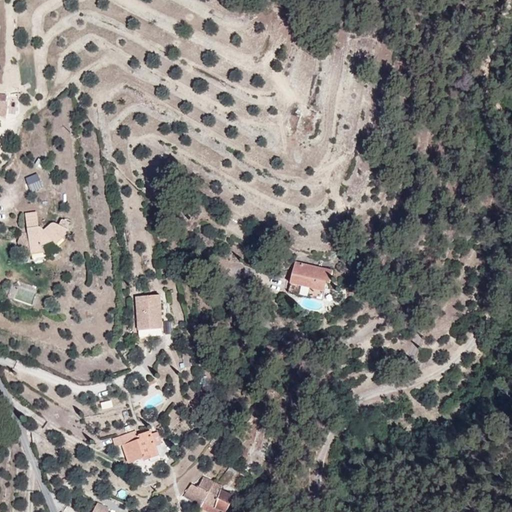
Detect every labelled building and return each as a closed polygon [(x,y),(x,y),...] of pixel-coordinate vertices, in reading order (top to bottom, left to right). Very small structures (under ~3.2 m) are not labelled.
[(11,93),(0,90),(0,118),(8,121),(11,93)] [(31,192),(43,187),(37,173),(25,178),(31,192)] [(50,226),(34,230),(38,255),(52,256),(50,226)] [(29,255),(28,233),(18,233),(20,256),(29,255)] [(342,269),(291,264),(289,285),(334,294),(342,269)] [(163,296),(136,300),(140,331),(165,334),(163,296)] [(419,347),(425,342),(418,335),(412,340),(419,347)] [(166,434),(130,447),(133,469),(169,458),(166,434)] [(122,435),(112,439),(115,447),(125,443),(122,435)] [(238,511),(243,494),(204,481),(194,497),(234,511),(238,511)] [(121,511),(97,503),(93,511),(121,511)]
